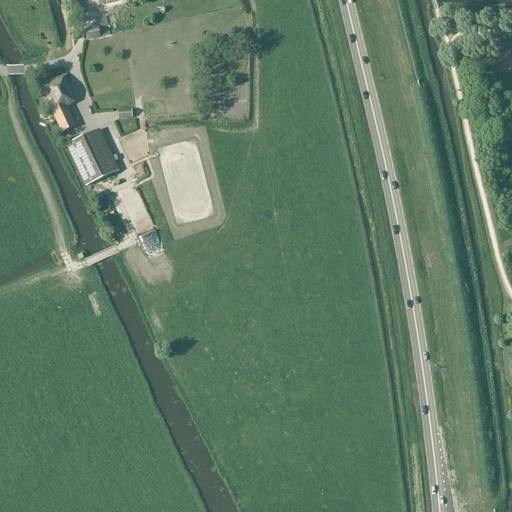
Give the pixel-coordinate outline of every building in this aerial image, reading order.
[(97,27),(85,30),(88,40),(110,36),(106,17),(95,19),(97,27)] [(69,105),(76,102),(64,76),(40,87),(62,133),(76,127),(67,108),(70,106),(69,105)] [(122,120),(136,118),(135,109),(121,111),(122,120)] [(99,130),(66,145),(86,188),(120,172),(99,130)] [(132,164),(135,174),(144,171),(142,161),(132,164)]
